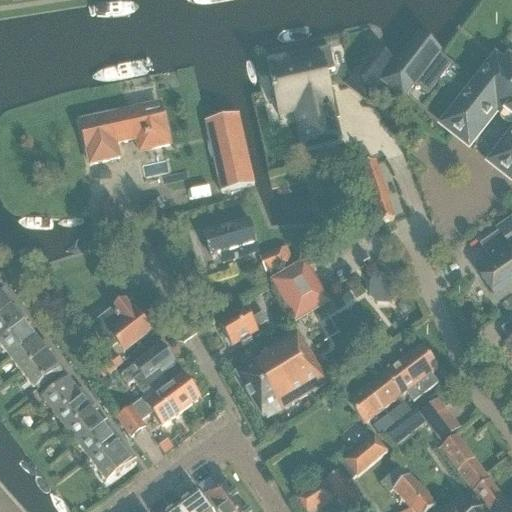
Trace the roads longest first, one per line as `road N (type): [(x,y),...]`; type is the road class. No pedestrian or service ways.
road 1 (residential): [(511,438),(461,367),(411,241),(419,221),(385,132),(359,113)]
road 2 (residential): [(281,511),(230,435),(117,511)]
